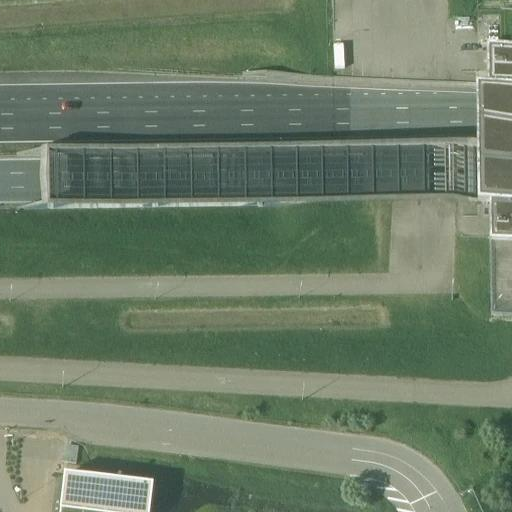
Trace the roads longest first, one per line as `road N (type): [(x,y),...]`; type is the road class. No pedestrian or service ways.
road 1 (motorway): [(511,112),(0,120)]
road 2 (motorway): [(0,179),(511,172)]
road 3 (unclassified): [(0,411),(343,448),(409,470),(435,500)]
